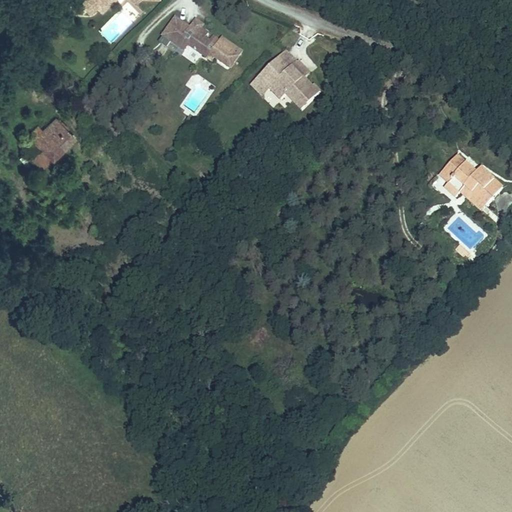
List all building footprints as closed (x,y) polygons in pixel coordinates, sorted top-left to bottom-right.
[(97,7),(98,8),(106,0),(83,0),(81,3),(90,13),(97,7)] [(102,12),(113,0),(131,0),(135,4),(138,0),(106,0),(98,8),(102,12)] [(191,29),(176,19),(164,36),(179,47),(183,41),(190,46),(212,61),(214,58),(231,69),(242,52),(223,39),(220,42),(214,38),(211,42),(205,38),(208,34),(201,29),(194,24),(191,29)] [(196,21),(194,24),(201,29),(203,26),(196,21)] [(186,52),(190,46),(183,41),(179,47),(186,52)] [(287,95),(302,111),(321,92),(314,86),(313,87),(305,79),(307,76),(296,64),(297,63),(286,52),(260,77),(265,82),(263,85),(269,91),(271,90),(281,101),(287,95)] [(298,61),(297,63),(296,64),(307,76),(310,73),(298,61)] [(265,82),(260,77),(251,86),(263,97),(269,91),(263,85),(265,82)] [(56,120),(43,133),(35,141),(30,135),(19,145),(26,152),(40,167),(41,168),(51,158),(53,159),(74,138),(56,120)] [(38,127),(30,135),(35,141),(43,133),(38,127)] [(34,172),(40,167),(26,152),(20,158),(34,172)] [(456,199),(461,193),(466,188),(487,207),(503,189),(482,169),(477,174),(458,157),(444,171),(454,180),(449,184),(445,189),(456,199)] [(449,184),(454,180),(444,171),(440,176),(449,184)] [(466,188),(461,193),(482,212),(487,207),(466,188)] [(457,249),(464,256),(466,254),(468,252),(461,245),(457,249)]
